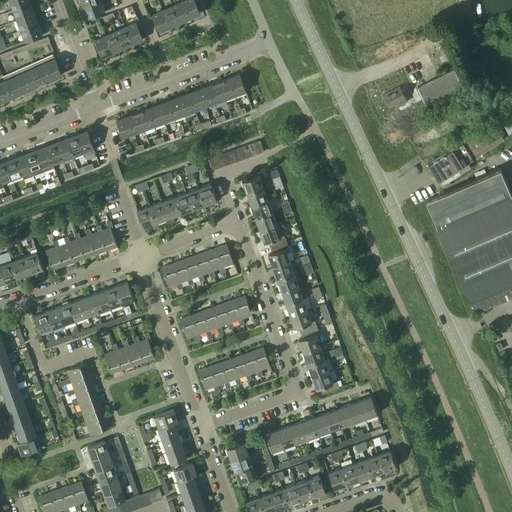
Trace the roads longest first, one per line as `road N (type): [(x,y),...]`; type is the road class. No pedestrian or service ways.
road 1 (secondary): [(511,474),(295,0)]
road 2 (residential): [(199,426),(296,393),(236,221)]
road 3 (residential): [(95,108),(268,41)]
road 4 (residential): [(199,426),(141,255)]
road 5 (residential): [(18,297),(141,255)]
road 6 (residential): [(92,352),(44,369),(18,297)]
